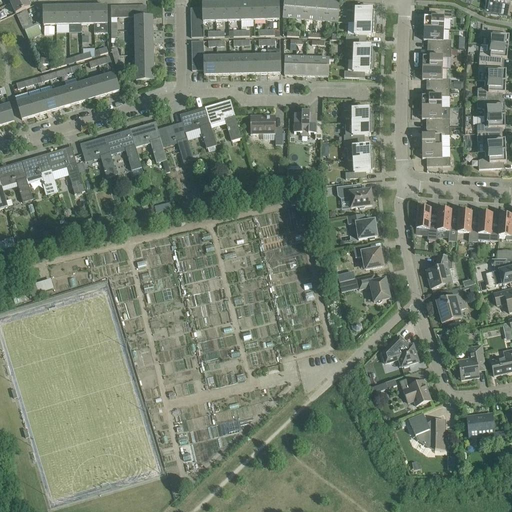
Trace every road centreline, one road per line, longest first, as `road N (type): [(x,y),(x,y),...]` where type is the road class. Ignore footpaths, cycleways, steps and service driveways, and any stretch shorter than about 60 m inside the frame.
road 1 (residential): [(0,147),(180,90)]
road 2 (unclassified): [(403,185),(404,2)]
road 3 (residential): [(180,90),(232,92),(246,102),(358,92)]
road 4 (unclassified): [(511,390),(448,394),(416,301)]
road 5 (residential): [(416,301),(309,400)]
